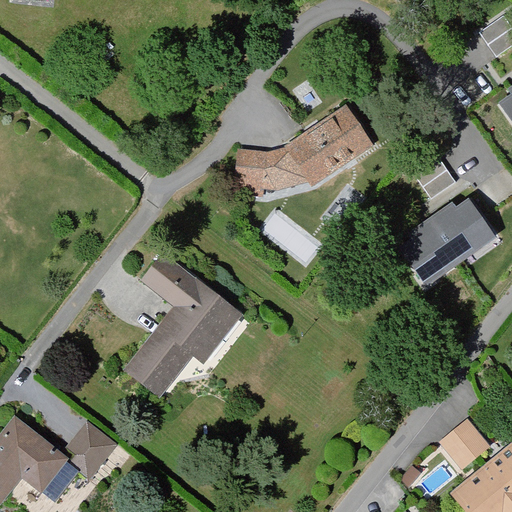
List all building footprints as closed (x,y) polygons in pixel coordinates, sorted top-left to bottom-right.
[(511,27),(504,17),(481,32),(495,58),(511,44),(511,27)] [(511,86),(495,97),(511,119),(511,86)] [(350,107),(280,152),(307,194),(377,149),(350,107)] [(270,154),(223,149),(217,196),(264,201),(270,154)] [(438,159),(415,174),(429,200),(454,181),(438,159)] [(470,197),(396,247),(427,284),(496,236),(470,197)] [(170,311),(118,376),(154,405),(188,362),(202,374),(243,322),(162,259),(140,288),(170,311)] [(6,416),(0,424),(0,495),(14,476),(38,493),(59,464),(88,485),(114,450),(80,425),(58,455),(6,416)] [(468,418),(436,444),(458,471),(490,445),(468,418)] [(448,490),(466,511),(510,511),(511,511),(511,439),(511,438),(448,490)]
